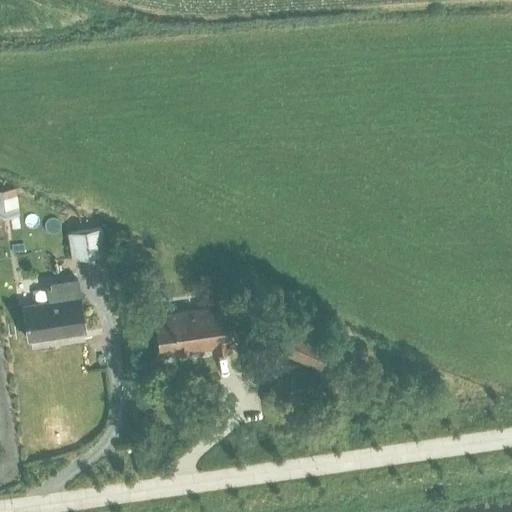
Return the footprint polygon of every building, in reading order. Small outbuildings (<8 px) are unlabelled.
[(16,187),(0,189),(0,214),(20,212),(16,187)] [(67,237),(71,271),(109,267),(105,233),(67,237)] [(48,299),(24,302),(29,338),(86,329),(78,276),(46,281),(48,299)] [(225,302),(154,312),(160,353),(212,345),(212,351),(232,348),(225,302)] [(289,326),(280,349),(320,366),(330,343),(289,326)]
